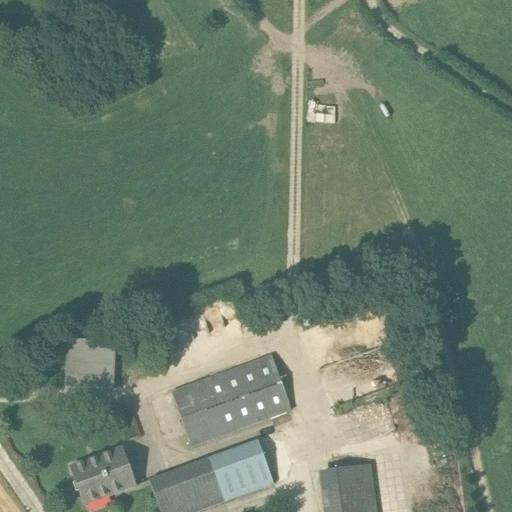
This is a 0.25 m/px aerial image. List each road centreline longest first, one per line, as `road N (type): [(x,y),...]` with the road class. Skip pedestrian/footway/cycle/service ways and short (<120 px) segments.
road 1 (track): [(0,394),(134,394),(289,344),(315,412),(301,469),(306,511)]
road 2 (track): [(289,344),(297,0)]
road 3 (track): [(315,412),(159,468),(134,394)]
road 4 (track): [(511,109),(405,44),(371,0)]
road 5 (track): [(310,433),(378,452),(395,511)]
